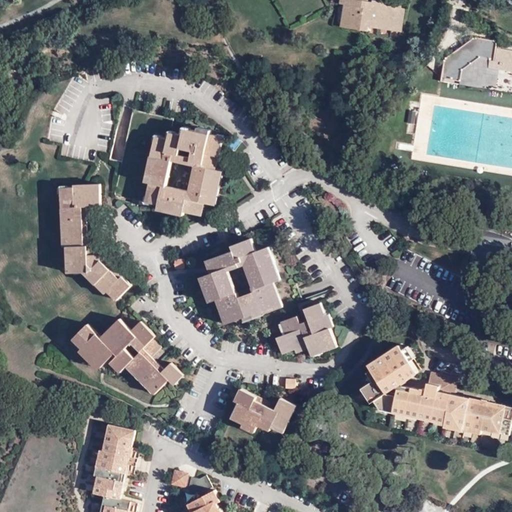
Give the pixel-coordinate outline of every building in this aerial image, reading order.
[(370,25),(401,29),(404,2),(387,0),(340,0),(340,2),(343,2),(341,24),(369,28),(370,25)] [(511,47),(494,45),(494,41),(489,37),(473,35),(444,57),(441,75),(459,78),(461,66),(478,54),(489,56),(488,65),(511,68),(511,47)] [(406,122),(413,122),(415,110),(408,109),(406,122)] [(188,134),(189,128),(182,126),(180,133),(188,134)] [(216,158),(217,153),(220,154),(222,140),(216,139),(217,133),(209,132),(195,129),(189,128),(188,134),(180,133),(174,132),(172,138),(167,137),(160,136),(159,141),(152,140),(149,153),(154,155),(149,181),(146,195),(151,197),(150,202),(157,203),(184,208),(197,210),(199,198),(203,198),(210,200),(217,167),(214,167),(216,158)] [(144,180),(149,181),(154,155),(149,153),(144,180)] [(222,168),(217,167),(210,200),(215,201),(222,168)] [(100,207),(99,188),(71,189),(71,187),(65,187),(65,195),(59,195),(59,207),(65,207),(66,247),(69,247),(70,272),(82,271),(89,271),(107,289),(110,287),(120,296),(131,285),(91,246),(91,241),(86,240),(86,215),(86,207),(100,207)] [(183,213),(184,208),(157,203),(156,209),(183,213)] [(250,236),(245,238),(250,250),(254,249),(252,245),(250,236)] [(229,244),(231,249),(205,258),(208,266),(210,272),(202,275),(205,283),(208,291),(212,300),(215,299),(218,297),(222,309),(227,322),(242,316),(252,313),(261,309),(262,313),(276,308),(271,294),(267,282),(272,280),(274,280),(271,270),(266,257),(262,245),(254,249),(250,250),(245,238),(229,244)] [(266,244),(262,245),(266,257),(270,255),(266,244)] [(270,255),(266,257),(271,270),(275,268),(270,255)] [(173,267),(182,266),(182,258),(173,258),(173,267)] [(103,293),(107,289),(89,271),(82,271),(103,293)] [(271,294),(276,292),(272,280),(267,282),(271,294)] [(116,299),(120,296),(110,287),(107,289),(116,299)] [(208,291),(203,293),(206,301),(212,300),(208,291)] [(271,294),(276,308),(281,306),(276,292),(271,294)] [(319,314),(315,302),(303,307),(306,318),(308,323),(300,326),(298,321),(296,314),(283,319),(287,332),(283,334),(274,337),(278,349),(291,344),(293,348),(306,343),(308,348),(309,350),(322,346),(333,342),(327,326),(322,313),(319,314)] [(222,309),(219,310),(224,323),(227,322),(222,309)] [(327,312),(322,313),(327,326),(332,324),(327,312)] [(252,313),(242,316),(243,321),(253,317),(252,313)] [(101,339),(122,321),(119,317),(98,336),(101,339)] [(308,323),(306,318),(302,319),(298,321),(300,326),(308,323)] [(279,321),(283,334),(287,332),(283,319),(279,321)] [(133,333),(144,324),(140,320),(130,329),(133,333)] [(128,362),(155,391),(167,380),(171,385),(182,375),(171,362),(163,369),(150,356),(156,351),(159,347),(151,337),(154,334),(144,324),(133,333),(130,329),(122,321),(101,339),(98,336),(85,322),(73,333),(84,344),(80,348),(97,366),(110,354),(113,358),(111,359),(120,368),(123,366),(128,362)] [(69,336),(80,348),(84,344),(73,333),(69,336)] [(391,352),(399,346),(396,341),(388,347),(391,352)] [(335,346),(333,342),(322,346),(323,351),(335,346)] [(306,343),(293,348),(294,352),(308,348),(306,343)] [(399,346),(407,357),(411,354),(404,343),(399,346)] [(291,344),(278,349),(280,353),(293,348),(291,344)] [(309,350),(310,355),(323,351),(322,346),(309,350)] [(362,382),(372,398),(377,406),(442,418),(441,423),(477,430),(478,426),(505,432),(511,403),(499,401),(498,405),(450,395),(450,397),(442,396),(443,390),(448,390),(449,382),(444,375),(431,372),(426,371),(422,391),(391,385),(383,391),(381,387),(404,372),(407,375),(414,369),(407,357),(399,346),(391,352),(383,357),(376,362),(368,367),(363,370),(368,378),(362,382)] [(383,357),(391,352),(388,347),(380,352),(383,357)] [(373,357),(376,362),(383,357),(380,352),(373,357)] [(364,362),(368,367),(376,362),(373,357),(364,362)] [(151,394),(155,391),(128,362),(123,366),(151,394)] [(284,386),(294,386),(293,376),(284,376),(284,386)] [(367,401),(372,398),(362,382),(358,386),(367,401)] [(237,401),(243,389),(239,387),(232,400),(237,401)] [(272,420),(284,425),(294,403),(278,395),(273,408),(268,405),(269,402),(263,398),(243,389),(237,401),(232,412),(243,418),(241,422),(252,427),(254,422),(256,418),(270,425),(272,420)] [(229,416),(241,422),(243,418),(232,412),(229,416)] [(268,428),(270,425),(256,418),(254,422),(268,428)] [(281,430),(284,425),(272,420),(270,425),(281,430)] [(127,511),(129,502),(117,499),(126,459),(128,460),(131,449),(128,448),(132,430),(106,424),(100,450),(97,449),(91,476),(94,476),(90,493),(102,495),(98,511),(127,511)] [(184,483),(187,471),(177,468),(173,480),(184,483)] [(183,488),(188,489),(192,475),(187,474),(183,488)] [(192,475),(188,489),(200,493),(213,486),(207,474),(199,477),(192,475)] [(225,511),(219,502),(222,499),(216,488),(188,503),(193,511),(192,511),(225,511)]
